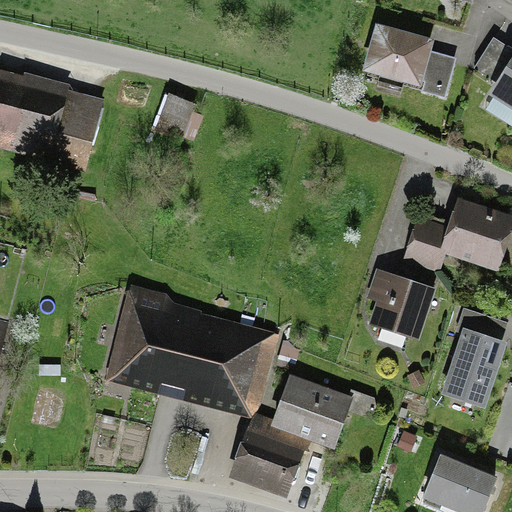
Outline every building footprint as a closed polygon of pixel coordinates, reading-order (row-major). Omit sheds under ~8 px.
[(432,41),(375,25),(362,72),(420,87),(429,56),(432,41)] [(495,88),(511,60),(511,54),(495,44),(475,75),(495,88)] [(455,62),(429,56),(420,96),(446,102),(455,62)] [(511,60),(495,88),(492,92),(511,104),(511,60)] [(0,126),(22,132),(18,151),(87,168),(104,101),(69,93),(68,99),(0,81),(0,126)] [(444,230),(413,221),(401,263),(440,274),(445,256),(498,272),(511,222),(511,217),(453,200),(444,230)] [(433,290),(385,276),(370,329),(418,343),(433,290)] [(274,337),(129,299),(110,372),(255,409),(274,337)] [(507,342),(462,328),(440,396),(485,410),(507,342)] [(270,428),(253,422),(235,471),(290,491),(308,443),(334,452),(353,399),(289,376),(270,428)] [(481,511),(495,476),(435,453),(418,498),(455,511),(481,511)]
